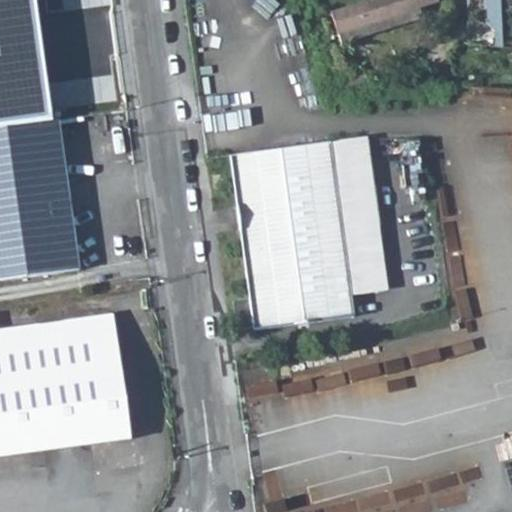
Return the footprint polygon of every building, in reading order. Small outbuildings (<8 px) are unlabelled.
[(40,0),(0,0),(0,132),(58,124),(40,0)] [(378,0),(385,20),(336,36),(340,48),(418,24),(415,12),(436,5),(434,0),(378,0)] [(485,0),(487,21),(500,21),(499,6),(498,0),(485,0)] [(485,22),(468,23),(469,43),(469,44),(495,46),(494,30),(485,22)] [(0,284),(78,272),(58,124),(0,132),(0,284)] [(239,158),(233,159),(233,162),(255,326),(256,333),(356,320),(353,296),(389,291),(369,140),(357,140),(330,144),(265,154),(239,158)] [(0,460),(128,443),(111,317),(0,331),(0,460)]
